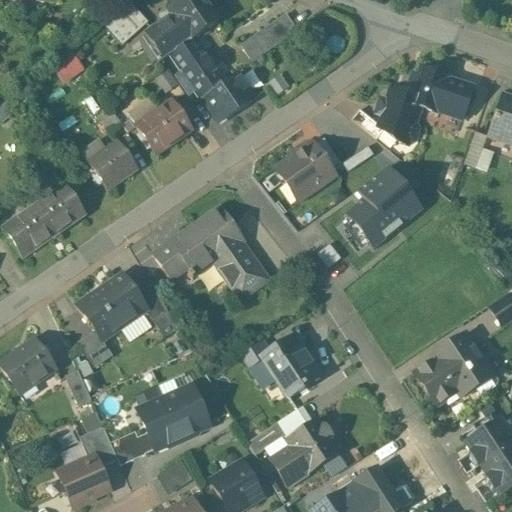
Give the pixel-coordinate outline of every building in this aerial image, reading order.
[(202,0),(181,0),(167,10),(173,18),(149,34),(166,59),(171,56),(193,40),(218,23),(202,0)] [(129,4),(104,26),(121,46),(147,24),(129,4)] [(285,16),(240,47),(251,64),(296,32),(285,16)] [(223,84),(193,40),(171,56),(182,73),(176,77),(188,95),(194,91),(199,99),(223,84)] [(62,82),(83,68),(73,53),(52,67),(62,82)] [(166,88),(177,83),(171,70),(160,76),(166,88)] [(429,73),(419,70),(417,78),(411,76),(404,96),(402,103),(420,109),(435,114),(435,112),(461,121),(471,90),(446,81),(448,75),(430,70),(429,73)] [(236,76),(202,99),(219,124),(253,100),(236,76)] [(420,109),(402,103),(404,96),(390,91),(386,102),(378,99),(373,115),(379,117),(376,126),(375,127),(381,133),(394,143),(407,147),(408,144),(413,142),(417,130),(415,125),(420,109)] [(511,103),(500,99),(487,138),(511,146),(511,103)] [(169,103),(134,128),(154,157),(189,132),(169,103)] [(122,128),(109,110),(96,119),(109,137),(122,128)] [(376,126),(358,111),(349,122),(374,142),(381,133),(375,127),(376,126)] [(340,166),(322,140),(312,147),(330,173),(340,166)] [(116,144),(87,165),(105,191),(134,170),(116,144)] [(311,145),(274,170),(297,203),(333,177),(330,173),(312,147),(311,145)] [(364,205),(346,220),(371,250),(421,209),(387,167),(355,193),(364,205)] [(63,187),(1,230),(21,259),(83,216),(63,187)] [(219,208),(168,244),(188,272),(186,273),(190,279),(193,283),(196,281),(193,277),(218,260),(235,285),(230,289),(239,301),(267,282),(240,244),(243,242),(219,208)] [(168,244),(151,256),(175,290),(190,279),(186,273),(188,272),(168,244)] [(122,276),(76,309),(88,326),(90,325),(101,341),(144,311),(145,310),(133,292),(122,276)] [(177,330),(148,282),(133,292),(145,310),(144,311),(163,339),(177,330)] [(496,301),(469,318),(478,332),(505,314),(496,301)] [(463,336),(431,357),(432,359),(434,358),(435,360),(445,375),(443,376),(458,398),(473,389),(476,387),(475,385),(489,376),(488,373),(463,336)] [(294,340),(282,347),(281,345),(268,353),(260,359),(261,360),(287,399),(319,378),(294,340)] [(261,343),(233,361),(244,379),(252,373),(249,368),(261,360),(260,359),(268,353),(261,343)] [(55,373),(35,345),(0,369),(20,397),(55,373)] [(435,360),(413,375),(424,391),(430,401),(434,407),(444,400),(448,406),(458,398),(443,376),(445,375),(435,360)] [(90,402),(77,372),(64,378),(78,407),(90,402)] [(489,376),(475,385),(476,387),(473,389),(478,397),(496,386),(497,381),(492,374),(488,373),(489,376)] [(190,387),(163,399),(182,441),(188,438),(187,437),(207,428),(190,387)] [(424,391),(413,398),(420,408),(430,401),(424,391)] [(163,399),(136,411),(146,434),(154,451),(174,443),(175,444),(182,441),(163,399)] [(511,440),(498,419),(462,443),(468,452),(467,453),(476,467),(511,443),(511,440)] [(315,421),(285,440),(296,456),(275,470),(286,487),(307,473),(308,475),(337,455),(327,440),(329,439),(330,437),(324,429),(322,428),(320,429),(315,421)] [(276,423),(246,444),(254,456),(285,436),(276,423)] [(102,429),(76,441),(85,461),(93,458),(97,469),(116,461),(109,444),(102,429)] [(134,433),(121,439),(131,462),(144,456),(136,439),(134,433)] [(146,434),(136,439),(144,455),(153,451),(154,452),(154,451),(146,434)] [(121,439),(109,444),(116,461),(119,467),(131,462),(121,439)] [(511,443),(476,467),(476,468),(478,467),(484,477),(482,478),(492,492),(494,492),(498,498),(511,489),(511,443)] [(85,461),(55,476),(64,495),(71,496),(76,507),(79,505),(83,505),(92,502),(94,498),(107,492),(97,469),(93,458),(85,461)] [(362,458),(335,476),(344,491),(372,473),(362,458)] [(168,496),(191,480),(179,462),(156,478),(168,496)] [(240,463),(209,482),(226,511),(236,511),(261,497),(240,463)] [(378,476),(359,488),(367,501),(350,511),(396,511),(400,510),(389,494),(378,476)] [(405,487),(401,486),(389,494),(400,510),(411,503),(412,498),(405,487)] [(337,495),(310,511),(350,511),(348,509),(347,510),(337,495)] [(196,511),(190,500),(173,509),(174,511),(196,511)]
